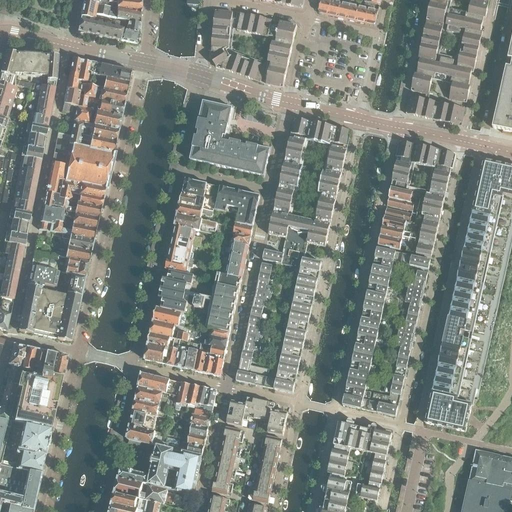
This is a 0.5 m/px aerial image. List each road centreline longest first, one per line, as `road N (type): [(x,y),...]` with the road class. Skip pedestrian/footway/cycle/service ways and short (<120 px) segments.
road 1 (residential): [(271,187),(201,511)]
road 2 (residential): [(143,63),(77,353)]
road 3 (residential): [(9,337),(67,46)]
road 4 (residential): [(334,412),(397,127)]
road 5 (residential): [(301,404),(363,119)]
road 6 (residential): [(137,367),(177,166)]
road 7 (residential): [(77,353),(43,511)]
road 8 (residential): [(104,511),(137,367)]
road 9 (residential): [(464,142),(496,0)]
road 10 (residential): [(397,127),(426,0)]
road 11 (residential): [(485,146),(511,24)]
